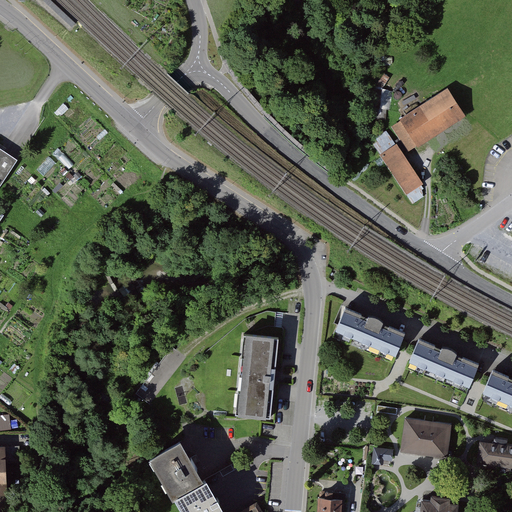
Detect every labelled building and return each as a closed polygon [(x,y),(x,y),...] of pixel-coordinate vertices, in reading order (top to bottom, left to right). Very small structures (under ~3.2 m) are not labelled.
[(45,0),(43,2),(72,29),(76,24),(49,0),(45,0)] [(393,122),(411,153),(468,119),(449,88),(393,122)] [(406,101),(411,109),(420,104),(415,96),(406,101)] [(424,186),(396,143),(380,154),(408,197),(424,186)] [(0,183),(16,159),(0,148),(0,183)] [(405,334),(344,306),(335,328),(395,356),(405,334)] [(281,336),(246,333),(238,412),(273,416),(281,336)] [(480,362),(417,334),(406,358),(469,386),(480,362)] [(511,373),(490,363),(479,389),(511,403),(511,373)] [(454,425),(408,419),(403,451),(449,458),(454,425)] [(511,444),(482,439),(477,464),(511,470),(511,444)] [(181,494),(205,480),(182,440),(154,456),(178,496),(181,494)] [(392,443),(376,441),(374,458),(382,459),(382,454),(391,455),(392,443)] [(0,446),(0,506),(7,506),(6,461),(21,461),(21,445),(0,446)] [(205,480),(181,494),(191,511),(226,511),(207,479),(205,480)] [(346,511),(348,498),(320,496),(318,511),(346,511)] [(431,501),(422,500),(420,511),(458,511),(460,504),(451,503),(452,498),(432,496),(431,501)] [(264,511),(259,503),(241,511),(264,511)]
